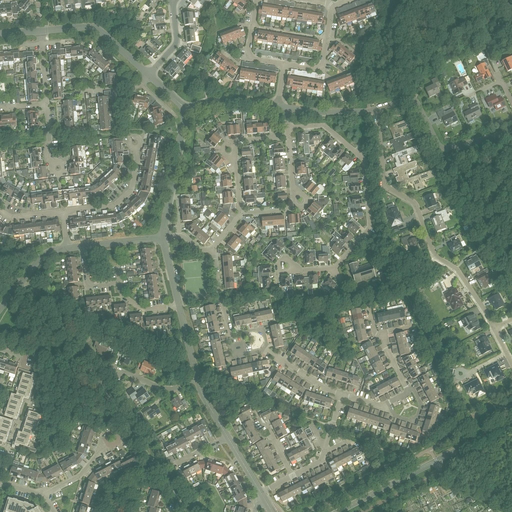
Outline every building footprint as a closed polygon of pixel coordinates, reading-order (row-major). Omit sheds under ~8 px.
[(66,9),(65,6),(65,2),(61,3),(60,0),(54,0),(55,7),(61,6),(62,12),(66,11),(66,9)] [(66,9),(71,9),(72,10),(74,10),(74,13),(76,13),(75,5),(75,1),(74,1),(71,2),(70,0),(64,0),(65,2),(65,6),(66,9)] [(85,6),(85,4),(84,0),(81,1),(80,0),(74,0),(74,1),(75,1),(75,5),(81,4),(81,9),(86,9),(85,6)] [(85,6),(91,6),(91,8),(95,8),(94,0),(84,0),(85,4),(85,6)] [(140,11),(145,5),(147,2),(144,0),(136,0),(140,4),(138,6),(140,7),(138,9),(140,11)] [(149,15),(155,8),(152,6),(155,2),(152,0),(148,0),(147,2),(145,5),(149,9),(146,13),(148,14),(145,17),(146,19),(149,15)] [(191,4),(188,8),(194,10),(196,7),(194,6),(198,1),(195,0),(187,0),(187,1),(191,4)] [(242,0),(238,6),(236,8),(241,11),(242,9),(245,11),(251,4),(248,2),(246,0),(242,0)] [(18,14),(18,12),(19,12),(21,9),(25,12),(26,13),(27,13),(28,13),(29,13),(30,12),(30,11),(30,9),(28,8),(22,2),(18,7),(18,8),(15,8),(15,14),(18,14)] [(372,4),(367,6),(371,15),(376,13),(372,4)] [(6,5),(6,14),(7,17),(12,16),(12,15),(14,14),(14,17),(18,17),(18,14),(15,14),(15,8),(12,8),(11,5),(6,5)] [(258,14),(266,15),(268,6),(263,5),(262,8),(259,8),(258,14)] [(366,16),(371,15),(367,6),(362,7),(366,16)] [(362,7),(358,9),(362,21),(367,19),(366,16),(362,7)] [(183,14),(184,20),(193,19),(192,13),(194,13),(194,10),(188,8),(188,13),(183,14)] [(358,9),(353,11),(356,20),(357,23),(362,21),(358,9)] [(152,25),(154,25),(157,25),(160,24),(160,21),(165,20),(164,13),(164,14),(163,14),(163,10),(157,11),(158,14),(155,15),(156,21),(151,21),(152,25)] [(353,11),(348,13),(351,22),(356,20),(353,11)] [(348,13),(343,15),(347,24),(351,22),(348,13)] [(317,23),(325,25),(326,19),(323,18),(324,15),(318,14),(317,23)] [(340,20),(337,21),(339,27),(347,24),(343,15),(338,16),(340,20)] [(196,27),(196,24),(196,23),(195,22),(193,22),(193,19),(184,20),(185,26),(190,25),(190,28),(196,27)] [(157,25),(154,25),(154,31),(152,31),(153,35),(161,34),(161,30),(166,30),(165,23),(165,24),(160,24),(157,25)] [(242,26),(234,29),(237,38),(245,35),(243,30),(242,26)] [(185,32),(186,37),(195,36),(194,33),(197,31),(197,30),(199,30),(198,27),(196,27),(190,28),(190,31),(185,32)] [(234,29),(229,31),(233,40),(237,38),(234,29)] [(229,31),(225,33),(228,42),(233,40),(229,31)] [(262,42),(264,32),(258,31),(258,35),(255,34),(254,40),(262,42)] [(220,35),(223,44),(228,42),(225,33),(220,35)] [(145,43),(147,45),(149,47),(152,49),(154,46),(158,50),(163,45),(162,45),(156,39),(152,44),(148,40),(145,43)] [(319,41),(314,40),(312,50),(321,51),(322,45),(319,44),(319,41)] [(337,55),(343,47),(339,44),(337,46),(334,45),(331,49),(337,55)] [(149,47),(147,45),(143,49),(142,48),(139,51),(145,57),(148,54),(151,57),(156,52),(152,49),(149,47)] [(61,50),(61,56),(72,55),(72,47),(72,46),(66,47),(66,49),(61,50)] [(82,47),(77,47),(78,57),(83,57),(85,57),(87,49),(82,47)] [(347,50),(343,47),(337,55),(341,58),(347,50)] [(87,49),(85,57),(86,57),(91,61),(97,53),(93,50),(92,50),(87,49)] [(181,53),(187,59),(191,55),(185,49),(181,53)] [(24,53),(19,53),(19,50),(13,51),(13,52),(14,60),(25,59),(24,53)] [(49,56),(50,61),(61,61),(61,60),(59,60),(58,56),(61,56),(61,50),(51,50),(52,54),(50,54),(50,56),(49,56)] [(351,54),(347,50),(341,58),(345,61),(351,54)] [(217,63),(223,56),(219,52),(218,53),(215,51),(209,59),(211,61),(212,60),(217,63)] [(33,52),(24,53),(25,59),(28,59),(28,63),(26,63),(26,64),(33,63),(37,63),(36,57),(34,57),(33,52)] [(101,57),(97,53),(91,61),(95,65),(101,57)] [(181,61),(179,63),(183,67),(185,65),(183,64),(187,59),(181,53),(177,58),(181,61)] [(351,54),(345,61),(349,64),(351,66),(355,62),(352,61),(355,57),(351,54)] [(217,63),(220,66),(227,59),(223,56),(217,63)] [(511,70),(511,56),(501,62),(503,67),(505,66),(508,72),(511,70)] [(105,60),(101,57),(95,65),(99,68),(105,60)] [(224,70),(230,62),(227,59),(220,66),(224,70)] [(104,73),(108,71),(107,68),(110,64),(105,60),(99,68),(103,71),(104,73)] [(177,74),(181,70),(183,71),(185,69),(183,67),(179,63),(177,65),(173,62),(169,66),(177,74)] [(224,70),(228,73),(234,65),(230,62),(224,70)] [(483,81),(491,77),(487,69),(490,67),(488,62),(477,67),(480,74),(475,77),(477,83),(483,80),(483,81)] [(234,65),(228,73),(226,75),(232,80),(235,77),(233,75),(239,69),(234,65)] [(174,78),(177,74),(169,66),(165,71),(169,74),(167,76),(171,81),(174,78)] [(110,74),(108,71),(104,73),(105,75),(105,80),(115,79),(115,74),(110,74)] [(354,83),(352,78),(351,74),(346,76),(349,85),(354,83)] [(346,86),(349,85),(346,76),(341,77),(344,86),(345,88),(347,88),(346,86)] [(339,88),(344,86),(341,77),(336,79),(339,88)] [(441,87),(440,86),(436,78),(431,81),(433,85),(425,89),(429,98),(439,93),(437,89),(441,87)] [(466,83),(464,78),(459,81),(459,80),(450,84),(455,95),(460,92),(460,91),(462,90),(461,88),(467,85),(466,83)] [(331,81),(335,90),(339,88),(336,79),(331,81)] [(330,92),(335,90),(331,81),(326,83),(330,92)] [(136,94),(136,95),(132,94),(130,106),(136,107),(136,105),(139,106),(141,96),(138,96),(138,94),(136,94)] [(147,109),(148,105),(150,97),(147,97),(147,96),(144,96),(144,97),(141,96),(139,106),(142,106),(142,108),(147,109)] [(497,111),(505,107),(501,98),(497,100),(495,96),(486,100),(490,108),(494,106),(497,111)] [(475,118),(481,115),(478,110),(479,109),(477,104),(470,107),(472,110),(465,114),(468,121),(475,118)] [(153,118),(163,115),(162,112),(163,111),(161,106),(149,110),(151,115),(152,115),(153,118)] [(39,117),(39,114),(35,114),(35,111),(26,112),(27,118),(28,118),(28,121),(38,120),(38,117),(39,117)] [(444,112),(438,115),(441,122),(444,121),(447,127),(457,121),(453,113),(446,116),(444,112)] [(16,114),(12,114),(10,114),(10,115),(7,116),(8,125),(11,125),(11,126),(17,126),(16,114)] [(163,115),(153,118),(149,119),(151,124),(152,124),(154,123),(155,126),(167,122),(165,117),(164,117),(163,115)] [(409,119),(388,127),(390,131),(392,130),(393,132),(392,133),(394,139),(403,136),(400,128),(407,126),(408,126),(411,125),(409,119)] [(38,123),(38,120),(28,121),(28,124),(27,124),(28,129),(36,129),(36,126),(40,125),(39,123),(38,123)] [(236,125),(233,125),(234,135),(240,135),(239,130),(242,129),(242,121),(237,121),(236,122),(236,125)] [(247,125),(246,123),(246,121),(243,121),(244,129),(247,129),(247,134),(253,134),(252,125),(247,125)] [(263,124),(264,133),(269,132),(269,127),(272,127),(271,121),(268,121),(268,123),(263,124)] [(222,125),(219,127),(223,133),(225,131),(225,130),(227,130),(228,136),(234,135),(233,125),(227,125),(227,126),(223,127),(222,125)] [(214,132),(210,137),(218,143),(222,139),(214,132)] [(397,153),(406,150),(404,147),(403,143),(414,139),(413,137),(415,137),(414,132),(403,136),(394,139),(390,141),(392,145),(394,144),(395,147),(394,147),(397,153)] [(311,133),(311,135),(311,136),(308,137),(309,146),(314,145),(314,141),(320,140),(320,133),(312,134),(312,133),(311,133)] [(305,137),(305,135),(305,134),(298,134),(298,143),(303,143),(304,155),(310,154),(309,146),(308,137),(305,137)] [(160,142),(161,137),(152,135),(152,138),(148,138),(148,140),(149,140),(149,143),(158,145),(159,142),(160,142)] [(218,143),(210,137),(211,138),(210,140),(208,139),(207,139),(205,140),(205,141),(205,143),(210,147),(212,146),(214,148),(218,143)] [(323,145),(321,148),(321,150),(323,152),(327,156),(334,148),(331,145),(334,143),(331,141),(331,140),(329,139),(328,138),(323,145)] [(111,146),(112,149),(121,147),(121,144),(122,144),(122,142),(118,142),(118,139),(109,140),(110,146),(111,146)] [(274,148),(274,151),(271,151),(272,154),(270,154),(270,157),(278,156),(278,154),(283,153),(284,153),(284,148),(283,148),(282,147),(278,147),(278,144),(274,144),(274,148)] [(247,156),(247,159),(253,159),(254,158),(253,149),(250,149),(250,146),(242,147),(242,150),(241,150),(242,157),(247,156)] [(396,164),(397,168),(407,164),(405,157),(416,152),(415,150),(417,149),(416,146),(406,150),(397,153),(392,155),(393,159),(395,158),(397,163),(396,164)] [(327,156),(331,159),(332,160),(335,156),(338,158),(344,151),(338,147),(336,149),(334,148),(327,156)] [(30,158),(40,157),(40,154),(41,154),(41,152),(40,149),(37,149),(28,150),(29,155),(30,155),(30,158)] [(210,156),(207,160),(209,161),(206,164),(211,168),(214,165),(219,158),(215,154),(212,158),(210,156)] [(345,172),(348,171),(354,163),(352,161),(353,160),(347,156),(348,155),(347,154),(341,160),(346,164),(342,169),(345,172)] [(273,166),(284,165),(285,165),(284,159),(283,159),(278,159),(278,156),(270,157),(270,160),(272,160),(273,166)] [(114,165),(113,168),(119,170),(121,164),(123,164),(123,158),(113,159),(114,165)] [(220,159),(219,158),(214,165),(216,167),(214,169),(216,170),(225,161),(221,158),(220,159)] [(242,162),(243,168),(252,168),(251,162),(254,162),(253,159),(247,159),(247,162),(242,162)] [(297,164),(297,170),(306,169),(305,163),(309,163),(309,160),(307,160),(308,160),(301,161),(302,164),(297,164)] [(404,181),(408,179),(407,175),(406,175),(405,171),(416,168),(415,165),(416,165),(415,162),(407,164),(397,168),(393,170),(395,173),(397,172),(399,178),(396,179),(398,183),(404,181)] [(284,171),(284,170),(285,170),(285,165),(284,165),(273,166),(273,172),(271,172),(271,175),(273,175),(280,174),(279,171),(284,171)] [(119,170),(113,168),(112,170),(107,174),(114,182),(119,177),(117,176),(119,170)] [(252,173),(252,168),(243,168),(243,174),(248,174),(249,177),(255,176),(255,173),(252,173)] [(438,168),(408,179),(404,181),(405,185),(411,182),(412,184),(414,184),(417,191),(419,190),(423,189),(421,181),(425,180),(424,179),(430,177),(431,178),(435,177),(433,172),(435,171),(435,170),(438,169),(438,168)] [(298,175),(303,175),(303,177),(301,179),(302,181),(308,178),(310,177),(309,174),(308,174),(308,169),(306,169),(297,170),(298,175)] [(343,182),(347,182),(356,181),(356,178),(359,178),(359,170),(354,170),(354,171),(350,172),(350,176),(343,177),(343,182)] [(107,174),(104,178),(111,186),(113,185),(112,184),(114,182),(107,174)] [(280,177),(280,174),(273,175),(274,178),(276,177),(277,183),(285,182),(285,177),(280,177)] [(244,180),(244,186),(253,185),(253,179),(255,179),(255,176),(249,177),(249,180),(244,180)] [(104,178),(100,182),(107,189),(109,187),(110,188),(111,186),(104,178)] [(6,183),(4,181),(0,183),(0,186),(2,190),(1,192),(6,195),(11,186),(6,183)] [(217,191),(219,191),(221,191),(227,190),(227,187),(232,187),(231,181),(222,182),(220,182),(220,186),(215,187),(216,191),(217,191)] [(356,184),(356,181),(347,182),(347,187),(351,187),(352,192),(360,191),(360,184),(356,184)] [(93,187),(96,193),(101,191),(102,193),(107,189),(100,182),(96,186),(93,187)] [(275,189),(275,192),(281,192),(281,189),(286,188),(285,182),(277,183),(277,189),(275,189)] [(315,186),(310,182),(305,189),(309,193),(315,186)] [(250,191),(250,194),(257,194),(257,188),(256,188),(256,185),(253,185),(244,186),(245,192),(250,191)] [(317,188),(315,186),(309,193),(314,196),(316,193),(319,195),(321,195),(325,190),(322,188),(322,186),(321,185),(319,185),(317,188)] [(8,197),(10,198),(16,188),(11,186),(6,195),(9,196),(8,197)] [(140,192),(139,194),(147,199),(149,193),(150,188),(141,186),(140,192)] [(90,188),(85,189),(86,198),(92,198),(91,195),(96,193),(93,187),(90,188)] [(20,191),(16,188),(10,198),(12,199),(13,198),(15,200),(20,191)] [(222,194),(222,199),(233,198),(232,193),(227,193),(227,190),(221,191),(219,191),(217,191),(217,194),(222,194)] [(27,202),(28,194),(25,194),(20,191),(15,200),(20,203),(22,200),(27,202)] [(281,195),(281,192),(275,192),(275,195),(278,195),(278,201),(287,200),(286,194),(281,195)] [(264,193),(257,194),(250,194),(250,197),(245,198),(246,204),(255,203),(254,200),(255,200),(256,199),(256,197),(259,196),(264,198),(265,197),(264,193)] [(31,195),(28,194),(27,202),(32,203),(32,205),(38,204),(36,194),(31,195)] [(144,204),(147,199),(139,194),(137,197),(133,200),(140,208),(144,204)] [(433,206),(434,209),(441,207),(439,203),(436,204),(433,194),(424,197),(426,202),(425,202),(426,205),(427,205),(428,208),(433,206)] [(190,199),(189,199),(189,195),(183,195),(183,200),(181,200),(182,205),(190,205),(190,199)] [(349,208),(358,207),(358,204),(361,204),(361,201),(362,200),(361,198),(361,197),(352,198),(352,202),(349,203),(349,208)] [(230,208),(230,204),(233,204),(233,198),(222,199),(223,205),(222,209),(224,209),(230,211),(230,208)] [(327,198),(324,199),(318,199),(318,202),(317,202),(316,204),(314,203),(310,207),(318,214),(322,209),(323,209),(324,208),(325,208),(325,207),(326,205),(326,204),(327,204),(329,202),(329,198),(327,198)] [(128,199),(127,201),(136,211),(140,208),(133,200),(131,203),(128,199)] [(127,206),(125,208),(132,215),(136,211),(127,201),(125,203),(127,206)] [(313,220),(318,214),(310,207),(310,208),(309,207),(306,211),(307,211),(306,212),(309,214),(308,216),(305,217),(309,224),(308,222),(313,220)] [(362,210),(361,210),(359,210),(358,207),(349,208),(350,213),(353,213),(354,218),(358,217),(358,218),(363,218),(362,217),(363,216),(363,214),(362,214),(362,210)] [(396,207),(386,211),(390,222),(390,223),(391,226),(397,224),(403,222),(402,219),(400,215),(399,215),(396,207)] [(128,219),(132,215),(125,208),(121,212),(119,213),(122,221),(128,219)] [(449,220),(448,218),(447,215),(446,215),(445,210),(437,213),(437,212),(435,212),(437,218),(432,220),(437,232),(446,229),(443,221),(449,220)] [(117,224),(122,221),(119,213),(116,214),(110,215),(111,225),(117,224)] [(218,218),(225,223),(228,219),(222,213),(218,218)] [(295,215),(294,215),(295,224),(295,226),(301,225),(301,224),(305,223),(306,225),(309,224),(305,217),(303,218),(301,219),(300,215),(300,214),(295,214),(295,215)] [(214,219),(213,220),(211,223),(215,227),(217,224),(221,228),(225,223),(218,218),(215,215),(213,218),(214,219)] [(295,226),(295,224),(294,215),(289,216),(289,221),(286,221),(287,229),(291,229),(292,227),(292,226),(295,226)] [(76,229),(79,228),(78,219),(75,219),(75,218),(72,218),(73,222),(70,222),(71,231),(76,230),(76,229)] [(268,229),(268,226),(267,218),(262,218),(262,220),(259,220),(259,227),(262,230),(268,229)] [(359,225),(360,226),(352,218),(348,223),(351,225),(348,229),(355,234),(359,229),(357,227),(359,225)] [(53,222),(50,222),(51,232),(54,232),(54,233),(60,232),(59,223),(59,220),(53,221),(53,222)] [(0,233),(1,234),(8,236),(10,225),(7,225),(8,224),(6,223),(5,225),(1,223),(0,225),(0,233)] [(242,227),(249,233),(251,235),(256,228),(251,224),(249,226),(246,223),(245,224),(244,223),(241,226),(242,227)] [(192,234),(197,227),(193,224),(187,230),(192,234)] [(13,237),(19,236),(18,226),(15,226),(15,225),(12,225),(12,226),(10,225),(8,236),(13,237)] [(201,231),(197,227),(192,234),(196,238),(201,231)] [(248,240),(247,239),(245,237),(249,233),(242,227),(238,232),(242,235),(240,237),(245,241),(247,242),(248,240)] [(206,234),(201,231),(196,238),(200,241),(206,234)] [(344,242),(346,243),(349,240),(349,241),(352,237),(345,231),(344,231),(342,233),(342,235),(343,235),(342,237),(335,231),(332,235),(334,237),(342,244),(344,242)] [(207,241),(208,242),(211,239),(210,238),(208,236),(210,234),(208,232),(206,234),(200,241),(204,245),(207,241)] [(460,243),(463,242),(459,235),(456,237),(457,241),(449,245),(453,253),(462,248),(460,243)] [(231,240),(238,246),(239,244),(241,245),(243,243),(245,245),(247,242),(245,241),(240,237),(238,239),(235,236),(234,237),(233,236),(230,239),(231,240)] [(340,247),(342,244),(334,237),(331,241),(335,245),(332,248),(335,251),(334,252),(338,255),(339,253),(340,253),(341,252),(341,251),(343,249),(340,247)] [(411,252),(420,249),(416,238),(410,240),(409,237),(401,239),(404,246),(409,245),(411,252)] [(234,250),(238,246),(231,240),(227,245),(231,248),(229,250),(234,254),(236,252),(234,250)] [(271,243),(268,247),(276,254),(278,251),(279,252),(281,251),(283,249),(283,248),(284,247),(277,241),(274,245),(271,243)] [(304,249),(300,245),(298,248),(293,244),(288,249),(294,254),(293,255),(294,256),(295,255),(297,257),(304,249)] [(323,254),(318,255),(319,261),(326,261),(326,262),(328,262),(327,260),(330,259),(330,250),(326,245),(322,245),(323,254)] [(276,254),(268,247),(264,251),(267,253),(264,257),(271,262),(275,257),(274,256),(276,254)] [(136,257),(141,256),(150,255),(150,252),(151,252),(151,250),(152,250),(151,249),(149,249),(141,250),(141,254),(136,254),(136,257)] [(316,261),(315,250),(309,251),(310,255),(305,255),(305,259),(304,259),(305,264),(313,263),(313,262),(316,261)] [(223,257),(223,262),(232,262),(232,260),(233,260),(233,258),(232,258),(232,256),(231,256),(231,254),(229,253),(225,254),(224,255),(224,257),(223,257)] [(150,255),(141,256),(142,260),(137,260),(137,263),(142,262),(151,261),(151,258),(152,257),(152,256),(152,255),(150,255)] [(476,256),(473,258),(466,262),(470,271),(476,268),(476,269),(481,266),(476,256)] [(138,269),(143,268),(152,267),(151,264),(153,264),(153,262),(153,261),(151,261),(142,262),(142,266),(137,266),(138,269)] [(355,283),(375,277),(371,263),(358,267),(356,263),(349,265),(355,283)] [(258,268),(258,277),(269,276),(269,273),(271,273),(270,266),(259,267),(258,268)] [(152,267),(143,268),(143,272),(138,272),(138,275),(143,274),(152,273),(152,270),(153,269),(153,268),(154,268),(154,267),(152,267)] [(488,285),(491,284),(486,274),(485,274),(484,271),(478,274),(479,278),(477,279),(479,282),(481,284),(480,285),(482,289),(485,287),(486,288),(489,287),(488,285)] [(380,275),(386,292),(386,293),(396,289),(390,272),(380,275)] [(143,283),(148,282),(157,281),(156,278),(158,278),(157,276),(158,276),(158,275),(156,275),(147,276),(147,280),(142,280),(143,283)] [(310,278),(307,278),(307,289),(312,288),(313,288),(318,288),(317,284),(317,280),(318,280),(317,275),(316,276),(315,276),(313,276),(312,276),(309,276),(310,278)] [(79,276),(77,276),(68,277),(69,280),(64,281),(64,287),(71,286),(70,283),(78,282),(78,279),(79,278),(79,277),(79,276)] [(270,279),(269,276),(258,277),(259,283),(260,284),(263,284),(264,288),(272,288),(272,286),(271,286),(270,279)] [(302,289),(307,289),(307,278),(303,278),(303,277),(302,277),(302,278),(295,278),(295,285),(302,285),(302,289)] [(282,278),(282,284),(282,287),(287,287),(288,294),(293,294),(292,279),(289,279),(289,278),(282,278)] [(336,285),(332,282),(333,281),(330,278),(328,280),(326,278),(320,285),(324,289),(326,286),(331,290),(336,285)] [(157,281),(148,282),(148,286),(143,286),(143,289),(148,288),(157,287),(157,284),(158,284),(158,282),(159,282),(159,281),(157,281)] [(144,295),(149,294),(158,293),(158,290),(159,290),(159,288),(159,287),(157,287),(148,288),(149,292),(144,292),(144,295)] [(463,306),(459,299),(458,296),(459,296),(459,295),(456,289),(445,295),(449,304),(450,304),(453,311),(455,310),(463,306)] [(145,301),(146,301),(150,300),(159,299),(158,296),(160,296),(160,294),(160,293),(158,293),(149,294),(150,298),(145,298),(145,301)] [(111,305),(110,296),(107,296),(106,295),(105,295),(105,294),(104,295),(104,297),(105,305),(109,305),(109,310),(112,310),(111,305)] [(489,300),(491,303),(492,305),(493,305),(496,310),(505,306),(499,294),(489,300)] [(106,311),(105,305),(104,297),(101,297),(100,296),(99,296),(99,295),(98,295),(98,297),(99,306),(103,306),(103,311),(106,311)] [(100,313),(99,306),(98,297),(95,298),(94,296),(93,296),(92,296),(92,298),(93,307),(97,306),(97,313),(100,313)] [(94,312),(93,307),(92,298),(89,298),(89,297),(87,297),(86,297),(86,299),(87,308),(91,307),(91,312),(94,312)] [(120,305),(121,314),(124,313),(125,318),(128,318),(127,313),(126,304),(122,305),(122,303),(121,303),(120,303),(120,305)] [(122,319),(121,314),(120,305),(116,305),(116,304),(115,304),(114,304),(114,306),(115,315),(118,314),(119,319),(122,319)] [(361,314),(359,307),(356,308),(357,310),(351,311),(352,316),(361,314)] [(138,329),(137,323),(136,315),(132,315),(132,314),(131,314),(131,313),(130,313),(130,315),(131,324),(134,324),(135,329),(136,329),(136,332),(138,332),(138,329)] [(136,315),(137,323),(140,323),(141,328),(147,327),(146,321),(143,322),(142,314),(138,314),(138,313),(137,313),(136,313),(136,315)] [(173,325),(171,325),(170,316),(166,316),(166,315),(165,315),(165,314),(163,315),(164,316),(165,325),(168,325),(169,330),(173,330),(173,333),(175,332),(173,325)] [(376,321),(376,324),(384,323),(382,314),(377,315),(378,320),(376,321)] [(479,326),(480,325),(474,314),(468,318),(461,321),(464,326),(466,325),(469,331),(473,329),(475,332),(481,329),(479,326)] [(166,330),(165,325),(164,316),(160,317),(160,316),(159,316),(159,315),(157,315),(158,317),(159,326),(162,326),(163,331),(166,330)] [(159,326),(158,317),(154,318),(154,316),(153,316),(152,316),(152,318),(153,327),(156,326),(157,331),(160,331),(159,326)] [(154,332),(153,327),(152,318),(148,318),(148,317),(147,317),(146,317),(146,319),(146,321),(147,327),(147,328),(150,327),(151,332),(154,332)] [(235,324),(233,325),(234,328),(241,326),(239,318),(234,319),(235,324)] [(482,355),(492,350),(489,345),(490,344),(486,337),(479,340),(481,345),(477,347),(482,355)] [(95,344),(95,346),(93,348),(96,349),(95,349),(99,351),(98,354),(104,357),(107,350),(108,351),(108,350),(112,352),(111,354),(113,355),(116,350),(110,347),(107,346),(104,345),(105,344),(97,341),(96,344),(95,344)] [(284,347),(282,341),(274,343),(275,351),(278,350),(278,348),(284,347)] [(362,346),(364,351),(372,347),(370,342),(362,346)] [(288,352),(295,356),(300,349),(295,346),(292,350),(290,349),(288,352)] [(364,351),(367,356),(375,352),(372,347),(364,351)] [(304,352),(300,349),(295,356),(299,359),(304,352)] [(128,366),(133,355),(120,350),(117,356),(122,358),(120,362),(128,366)] [(304,362),(309,354),(304,352),(299,359),(304,362)] [(369,361),(377,357),(375,352),(367,356),(369,361)] [(313,357),(309,354),(304,362),(308,365),(313,357)] [(403,360),(406,364),(413,360),(416,359),(413,354),(403,360)] [(313,357),(308,365),(313,368),(318,360),(313,357)] [(369,361),(372,366),(380,361),(377,357),(369,361)] [(322,363),(318,360),(313,368),(317,371),(322,363)] [(416,365),(413,360),(406,364),(408,369),(416,365)] [(224,361),(215,363),(216,368),(222,367),(222,369),(226,368),(224,361)] [(269,361),(261,362),(263,371),(269,370),(267,364),(269,364),(269,361)] [(372,366),(374,370),(382,366),(380,361),(372,366)] [(10,374),(13,364),(7,362),(4,372),(10,374)] [(149,375),(152,376),(153,377),(154,377),(154,376),(155,376),(156,373),(154,372),(156,367),(144,362),(144,363),(141,362),(138,368),(141,369),(140,371),(145,373),(144,374),(148,376),(149,375)] [(322,363),(317,371),(322,374),(327,366),(322,363)] [(18,366),(13,364),(10,374),(15,375),(18,366)] [(418,370),(416,365),(408,369),(410,374),(418,370)] [(382,366),(374,370),(377,375),(385,371),(382,366)] [(494,375),(495,378),(497,382),(504,378),(499,368),(496,369),(495,366),(484,372),(487,378),(491,376),(494,375)] [(231,378),(237,377),(235,368),(227,370),(228,373),(230,372),(231,378)] [(325,377),(331,379),(333,370),(328,368),(325,377)] [(18,372),(23,374),(17,396),(12,394),(5,416),(17,420),(23,398),(28,400),(36,375),(32,374),(33,374),(19,369),(18,372)] [(421,375),(418,370),(410,374),(413,379),(421,375)] [(272,380),(277,383),(282,376),(276,372),(274,375),(276,376),(272,380)] [(418,379),(420,384),(428,380),(426,375),(418,379)] [(282,376),(277,383),(282,386),(287,379),(282,376)] [(359,378),(354,377),(351,385),(359,388),(360,384),(358,384),(358,381),(359,378)] [(391,381),(395,389),(400,386),(396,378),(391,381)] [(291,382),(287,379),(282,386),(286,389),(291,382)] [(431,385),(428,380),(420,384),(423,389),(431,385)] [(478,397),(484,394),(478,380),(464,387),(468,394),(472,392),(473,394),(476,393),(478,397)] [(395,389),(391,381),(386,383),(390,391),(395,389)] [(296,385),(291,382),(286,389),(291,392),(296,385)] [(390,391),(386,383),(381,386),(385,393),(390,391)] [(433,383),(431,385),(423,389),(425,393),(433,389),(436,388),(433,383)] [(295,395),(300,388),(296,385),(291,392),(295,395)] [(372,391),(373,394),(371,395),(370,397),(372,400),(376,399),(381,396),(376,388),(375,386),(370,388),(372,391)] [(376,388),(381,396),(385,393),(381,386),(376,388)] [(269,397),(271,393),(272,392),(266,387),(265,389),(262,393),(269,397)] [(145,399),(149,397),(144,390),(137,395),(135,392),(132,388),(126,391),(133,401),(137,398),(142,405),(147,402),(145,399)] [(305,391),(300,388),(295,395),(300,398),(305,391)] [(428,398),(436,394),(433,389),(425,393),(428,398)] [(303,401),(308,403),(311,394),(306,392),(303,401)] [(438,399),(436,394),(428,398),(430,403),(438,399)] [(182,411),(188,406),(184,401),(181,403),(178,398),(171,402),(177,410),(180,408),(182,411)] [(327,399),(324,407),(329,409),(331,404),(333,404),(334,401),(327,399)] [(437,413),(439,408),(431,405),(429,411),(437,413)] [(240,411),(242,415),(248,417),(255,413),(253,410),(251,411),(249,406),(240,411)] [(152,420),(160,414),(156,407),(150,411),(148,407),(142,412),(146,418),(149,416),(152,420)] [(47,414),(34,409),(33,413),(29,412),(22,433),(19,432),(15,446),(19,447),(19,448),(36,453),(36,450),(27,447),(31,437),(34,438),(41,416),(46,417),(47,414)] [(354,411),(347,409),(346,412),(348,412),(346,418),(352,419),(354,411)] [(258,415),(260,418),(262,417),(264,422),(269,420),(271,414),(269,410),(258,415)] [(269,420),(272,425),(280,421),(275,412),(271,414),(269,420)] [(238,417),(242,425),(250,421),(248,417),(242,415),(238,417)] [(0,418),(0,444),(1,445),(2,442),(6,443),(12,421),(0,418)] [(204,441),(206,440),(204,435),(210,432),(204,421),(201,422),(202,424),(197,427),(202,436),(203,438),(204,441)] [(250,421),(242,425),(245,430),(253,426),(250,421)] [(272,425),(274,429),(282,425),(280,421),(272,425)] [(385,421),(383,429),(388,431),(391,422),(385,421)] [(88,425),(87,428),(84,427),(83,427),(82,428),(81,432),(84,433),(94,436),(96,430),(95,430),(96,427),(88,425)] [(274,429),(277,434),(285,430),(282,425),(274,429)] [(389,434),(394,436),(397,427),(392,425),(389,434)] [(245,430),(247,435),(255,431),(253,426),(245,430)] [(432,429),(424,426),(422,433),(425,434),(425,432),(431,434),(432,429)] [(192,429),(197,438),(202,436),(197,427),(192,429)] [(192,429),(188,432),(195,445),(197,444),(194,440),(197,438),(192,429)] [(293,433),(296,438),(304,434),(301,429),(293,433)] [(404,441),(405,439),(407,430),(402,429),(399,437),(399,439),(404,441)] [(279,439),(281,438),(287,435),(285,430),(277,434),(279,439)] [(247,435),(250,440),(258,436),(255,431),(247,435)] [(190,442),(191,444),(193,447),(195,445),(188,432),(183,434),(184,438),(185,437),(188,443),(190,442)] [(413,432),(410,441),(415,442),(417,437),(419,438),(420,434),(413,432)] [(84,433),(82,438),(92,441),(94,436),(84,433)] [(298,443),(306,439),(304,434),(296,438),(298,443)] [(258,436),(250,440),(252,445),(260,441),(258,436)] [(184,438),(180,440),(184,449),(190,446),(188,443),(185,437),(184,438)] [(82,438),(81,443),(91,446),(92,441),(82,438)] [(298,443),(301,448),(307,450),(311,448),(306,439),(298,443)] [(180,440),(175,442),(180,451),(184,449),(180,440)] [(256,445),(258,450),(266,446),(264,441),(256,445)] [(175,442),(170,445),(175,454),(180,451),(175,442)] [(89,451),(91,446),(81,443),(79,448),(89,451)] [(164,453),(163,453),(166,458),(167,457),(169,456),(170,457),(175,454),(170,445),(165,448),(167,451),(164,453)] [(131,456),(129,457),(134,467),(139,464),(134,455),(135,454),(131,446),(129,448),(131,453),(130,454),(131,456)] [(258,450),(261,455),(269,450),(266,446),(258,450)] [(89,451),(79,448),(78,453),(79,454),(77,456),(83,461),(86,456),(87,457),(89,451)] [(309,454),(307,450),(301,448),(296,450),(300,458),(309,454)] [(357,449),(352,451),(357,461),(363,458),(362,456),(363,456),(361,453),(359,454),(357,449)] [(261,455),(263,459),(271,455),(269,450),(261,455)] [(296,450),(291,453),(295,461),(300,458),(296,450)] [(357,462),(357,461),(352,451),(347,454),(351,462),(353,464),(357,462)] [(121,459),(122,461),(120,462),(119,462),(123,468),(122,468),(124,471),(124,472),(129,469),(124,460),(123,458),(120,452),(118,454),(120,459),(121,459)] [(109,454),(112,460),(118,471),(119,473),(124,471),(122,468),(123,468),(119,462),(120,462),(118,459),(115,461),(114,459),(114,458),(111,453),(109,454)] [(286,455),(290,463),(295,461),(291,453),(286,455)] [(111,463),(108,464),(113,473),(118,471),(112,460),(109,454),(107,455),(109,461),(110,461),(111,463)] [(346,464),(351,462),(347,454),(342,456),(346,464)] [(266,464),(274,460),(271,455),(263,459),(266,464)] [(79,465),(83,461),(77,456),(76,458),(75,457),(70,460),(74,469),(80,466),(79,465)] [(342,467),(346,464),(342,456),(338,459),(342,467)] [(70,471),(74,469),(70,460),(68,457),(63,459),(70,471)] [(129,457),(124,460),(129,469),(134,467),(129,457)] [(58,462),(65,474),(70,471),(63,459),(58,462)] [(333,461),(337,469),(342,467),(338,459),(333,461)] [(266,464),(268,469),(276,465),(274,460),(266,464)] [(208,462),(202,462),(203,469),(205,469),(205,471),(211,472),(214,462),(208,461),(208,462)] [(338,472),(337,469),(333,461),(328,464),(333,474),(338,472)] [(191,465),(196,474),(201,471),(200,469),(203,469),(202,462),(197,463),(196,462),(191,465)] [(211,472),(216,474),(219,464),(214,462),(211,472)] [(108,464),(103,467),(108,476),(113,473),(108,464)] [(224,466),(219,464),(216,474),(221,476),(222,474),(224,476),(229,470),(224,467),(224,466)] [(15,477),(18,467),(13,465),(9,475),(15,477)] [(191,476),(196,474),(191,465),(187,467),(191,476)] [(280,472),(276,465),(268,469),(271,474),(276,471),(277,473),(280,472)] [(58,466),(53,468),(58,477),(63,475),(58,466)] [(15,477),(20,479),(23,469),(18,467),(15,477)] [(103,467),(98,469),(103,478),(108,476),(103,467)] [(186,479),(191,476),(187,467),(181,470),(186,479)] [(53,480),(58,477),(53,468),(48,471),(53,480)] [(25,480),(28,470),(23,469),(20,479),(25,480)] [(90,477),(96,482),(97,480),(98,481),(103,478),(98,469),(93,472),(94,473),(90,477)] [(25,480),(31,482),(34,472),(28,470),(25,480)] [(36,473),(34,472),(31,482),(36,484),(36,483),(42,482),(41,475),(41,471),(37,470),(36,473)] [(225,478),(228,483),(237,479),(234,473),(233,474),(229,470),(224,476),(226,477),(225,478)] [(48,482),(53,480),(48,471),(43,473),(44,475),(41,475),(42,482),(48,482)] [(329,471),(324,473),(328,481),(333,479),(329,471)] [(324,484),(328,481),(324,473),(319,476),(324,484)] [(315,478),(319,486),(324,484),(319,476),(315,478)] [(85,482),(84,487),(94,490),(94,489),(96,490),(97,489),(98,486),(95,485),(96,485),(94,484),(96,482),(90,477),(86,482),(85,482)] [(314,489),(319,486),(315,478),(310,481),(314,489)] [(230,488),(239,483),(237,479),(228,483),(230,488)] [(302,482),(306,490),(311,488),(307,480),(302,482)] [(301,493),(306,490),(302,482),(297,485),(301,493)] [(230,488),(233,493),(242,488),(239,483),(230,488)] [(297,495),(301,493),(297,485),(292,487),(297,495)] [(84,487),(82,492),(92,495),(94,490),(84,487)] [(297,495),(292,487),(288,490),(292,498),(297,495)] [(244,493),(242,488),(233,493),(234,496),(232,497),(233,498),(235,497),(235,498),(244,493)] [(287,500),(292,498),(288,490),(283,492),(287,500)] [(151,496),(161,499),(162,494),(152,491),(151,496)] [(82,492),(81,497),(91,500),(92,495),(82,492)] [(283,492),(276,496),(278,499),(279,498),(282,503),(287,500),(283,492)] [(240,502),(240,505),(247,504),(246,498),(247,498),(244,493),(235,498),(238,503),(240,502)] [(159,505),(161,499),(151,496),(149,502),(159,505)] [(79,503),(89,506),(91,500),(81,497),(79,503)] [(40,511),(38,508),(35,509),(34,506),(28,505),(29,504),(25,503),(18,501),(14,499),(14,500),(9,498),(8,500),(4,511),(40,511)] [(158,509),(159,505),(149,502),(147,507),(151,508),(157,510),(158,509)]
